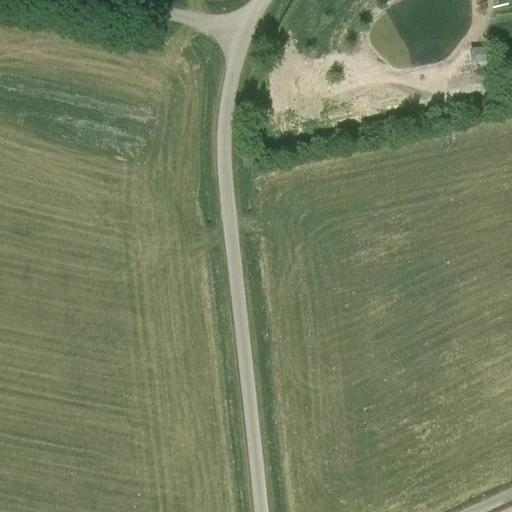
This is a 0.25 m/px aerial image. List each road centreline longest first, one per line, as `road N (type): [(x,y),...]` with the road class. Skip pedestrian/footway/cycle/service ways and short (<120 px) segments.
road 1 (unclassified): [(265,511),(229,179),(228,108),(244,36)]
road 2 (unclassified): [(64,0),(244,36)]
